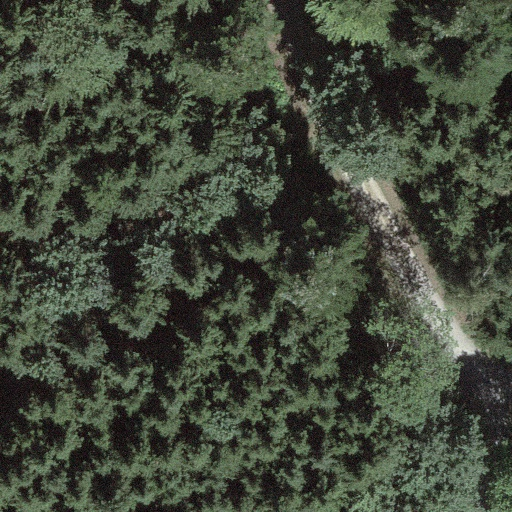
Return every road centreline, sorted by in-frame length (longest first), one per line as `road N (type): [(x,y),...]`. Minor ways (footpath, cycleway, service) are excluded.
road 1 (track): [(278,0),(425,302),(474,370)]
road 2 (track): [(474,370),(496,454),(494,511)]
